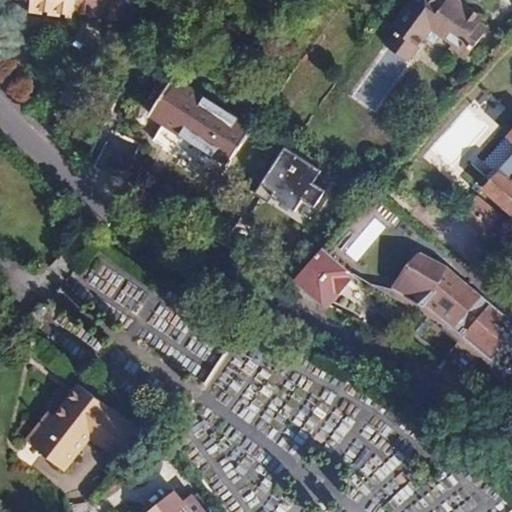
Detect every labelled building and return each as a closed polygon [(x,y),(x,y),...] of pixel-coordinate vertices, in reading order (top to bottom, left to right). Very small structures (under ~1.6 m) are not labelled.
[(60,11),(74,13),(74,12),(75,0),(27,0),(39,1),(38,8),(60,11)] [(97,15),(123,19),(124,16),(142,18),(145,11),(146,0),(75,0),(74,12),(97,15)] [(410,0),(392,26),(396,29),(387,43),(411,60),(426,40),(434,45),(441,34),(453,43),(449,48),(466,60),(479,40),(487,29),(475,20),(478,16),(455,0),(410,0)] [(253,127),(175,77),(150,114),(200,146),(229,165),(253,127)] [(142,144),(113,130),(94,167),(123,182),(142,144)] [(511,132),(509,136),(508,135),(483,163),(491,170),(484,177),(490,183),(484,189),(511,213),(511,132)] [(327,175),(295,155),(275,188),(286,195),(283,200),(303,213),(309,203),(320,210),(330,195),(319,188),(327,175)] [(353,274),(323,249),(295,279),(308,290),(327,306),(353,274)] [(461,337),(480,354),(487,346),(494,350),(503,337),(501,336),(503,332),(490,321),(498,312),(459,278),(451,286),(436,273),(443,263),(423,250),(421,253),(415,249),(407,263),(403,261),(401,264),(400,263),(392,274),(397,279),(393,286),(418,303),(420,301),(432,312),(434,310),(449,323),(463,336),(461,337)] [(437,358),(463,381),(479,363),(453,340),(437,358)] [(138,429),(79,384),(55,416),(49,411),(38,426),(52,438),(40,452),(64,471),(77,455),(91,437),(117,457),(138,429)] [(25,441),(40,452),(52,438),(38,426),(25,441)] [(184,503),(174,491),(147,511),(212,511),(197,493),(184,503)]
